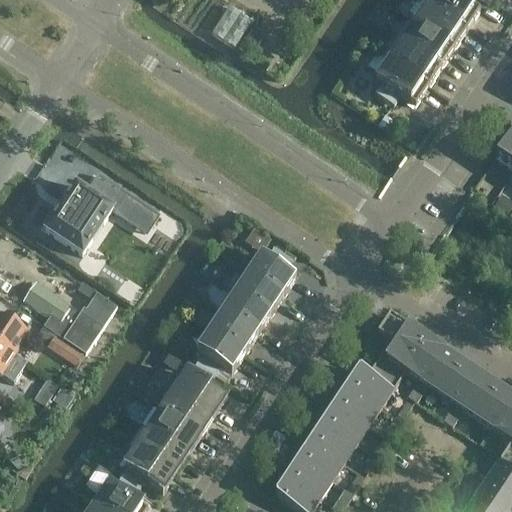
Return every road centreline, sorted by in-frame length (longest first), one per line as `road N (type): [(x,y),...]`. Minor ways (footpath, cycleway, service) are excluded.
road 1 (residential): [(395,226),(95,23)]
road 2 (residential): [(58,85),(359,282)]
road 3 (residential): [(359,282),(226,478)]
road 4 (residential): [(511,382),(359,282)]
road 5 (residential): [(491,86),(395,226)]
